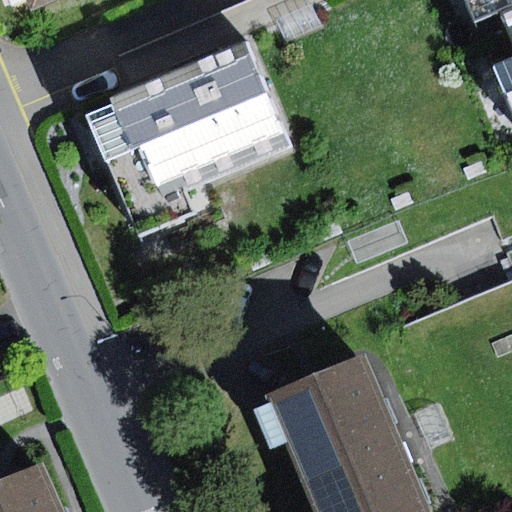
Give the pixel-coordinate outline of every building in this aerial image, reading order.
[(27,0),(33,11),(57,0),(27,0)] [(511,0),(467,0),(477,23),(511,8),(511,60),(493,68),(511,113),(511,0)] [(247,43),(111,99),(113,105),(89,115),(141,237),(195,215),(184,190),(290,146),(247,43)] [(369,357),(269,397),(314,511),(430,511),(404,443),(369,357)] [(66,511),(47,464),(0,484),(0,511),(66,511)]
